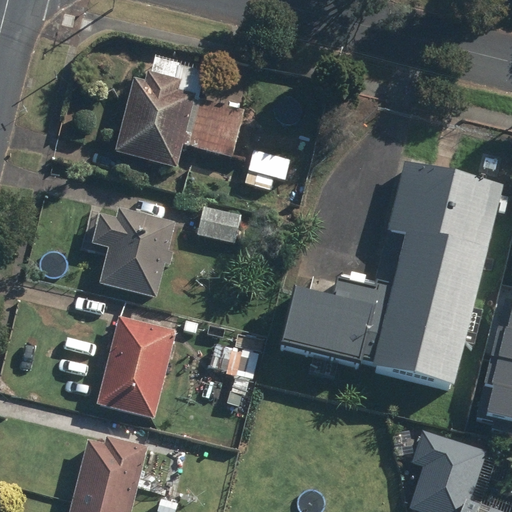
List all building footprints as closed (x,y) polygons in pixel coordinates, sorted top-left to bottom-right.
[(143,85),(132,82),(112,156),(176,173),(182,149),(229,161),(241,113),(198,102),(205,76),(149,61),(143,85)] [(289,163),(251,154),(246,173),(257,176),(253,189),(269,193),(272,181),(284,184),(289,163)] [(450,395),(499,190),(405,168),(356,373),(450,395)] [(242,219),(202,209),(196,235),(235,245),(242,219)] [(174,227),(119,213),(117,224),(99,219),(92,248),(108,252),(99,290),(154,304),(163,270),(168,272),(173,256),(167,254),(174,227)] [(279,355),(356,373),(376,293),(334,283),(329,303),(294,295),(279,355)] [(511,318),(488,312),(477,354),(511,362),(511,318)] [(173,335),(116,321),(94,408),(151,423),(173,335)] [(488,451),(418,431),(409,465),(420,468),(407,511),(481,511),(495,465),(485,463),(488,451)] [(101,448),(85,444),(68,511),(130,511),(135,494),(154,499),(160,474),(141,469),(145,452),(102,442),(101,448)]
